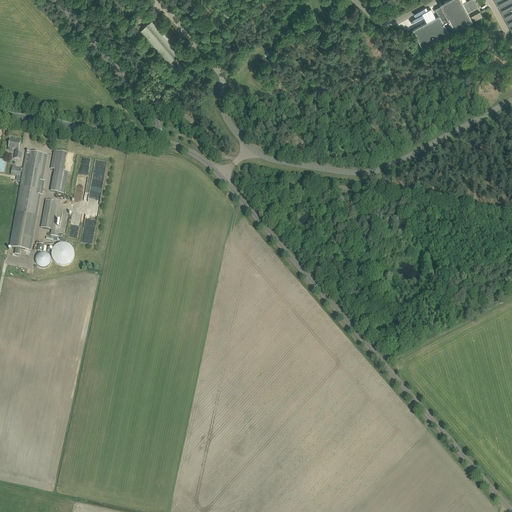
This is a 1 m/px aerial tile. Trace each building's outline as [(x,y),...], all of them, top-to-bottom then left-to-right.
[(413,30),(422,48),(454,31),(456,30),(473,21),(468,12),(478,6),(474,0),(469,0),(463,3),(461,0),(447,0),(440,4),(441,6),(436,9),(429,13),(430,15),(432,14),(434,19),(430,21),(426,23),(413,30)] [(511,0),(495,0),(511,31),(511,0)] [(481,15),(480,12),(471,16),(474,21),(482,17),(481,15)] [(139,31),(139,32),(168,65),(184,51),(155,17),(142,29),(140,27),(137,29),(139,31)] [(478,24),(481,30),(489,26),(486,20),(478,24)] [(20,142),(10,140),(8,148),(16,150),(14,159),(21,160),(22,153),(18,152),(19,150),(20,142)] [(26,151),(16,213),(36,216),(40,194),(43,180),(47,155),(26,151)] [(51,169),(55,170),(64,171),(67,153),(54,151),(51,169)] [(11,175),(20,177),(20,173),(14,172),(15,168),(15,166),(12,166),(11,175)] [(64,171),(55,170),(51,192),(64,194),(67,172),(64,171)] [(46,198),(41,228),(51,230),(53,220),(56,204),(54,200),(46,198)] [(16,213),(10,247),(16,248),(15,253),(19,253),(20,249),(30,251),(36,216),(16,213)] [(57,221),(53,220),(51,230),(50,236),(58,237),(60,228),(56,228),(57,221)] [(60,267),(64,267),(67,266),(70,264),(72,261),(73,258),(74,255),(73,251),(72,249),(70,246),(67,244),(64,244),(61,244),(57,244),(55,246),(52,249),(51,252),(50,255),(51,258),(52,261),(54,264),(57,266),(60,267)] [(41,268),(44,268),(46,267),(48,266),(50,264),(51,261),(50,258),(49,256),(47,254),(45,253),(42,252),(40,253),(38,254),(36,256),(35,259),(35,262),(36,265),(38,267),(41,268)]
